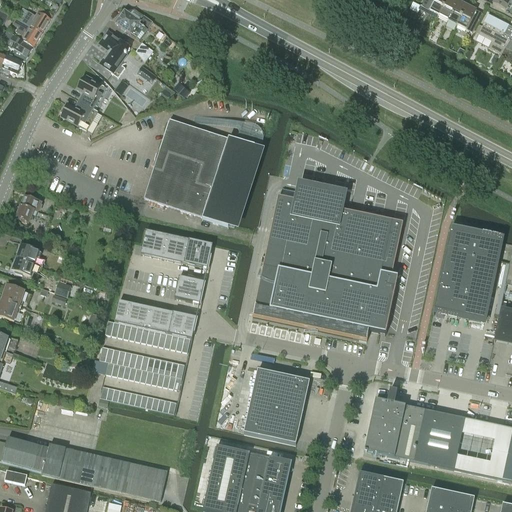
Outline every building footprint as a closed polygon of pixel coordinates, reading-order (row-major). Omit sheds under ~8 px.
[(424,0),(420,8),(437,17),(445,0),(424,0)] [(445,0),(437,17),(446,22),(457,2),(453,0),(445,0)] [(457,2),(446,22),(456,27),(466,7),(468,8),(470,4),(464,0),(462,5),(459,3),(457,2)] [(511,1),(509,0),(494,0),(492,5),(505,12),(511,1)] [(466,7),(456,27),(471,35),(481,15),(470,9),(472,5),(470,4),(468,8),(466,7)] [(28,13),(21,24),(41,36),(52,17),(40,10),(35,17),(28,13)] [(125,13),(123,15),(146,34),(152,25),(134,11),(130,17),(125,13)] [(146,34),(123,15),(120,19),(119,18),(115,23),(116,24),(116,25),(139,43),(146,34)] [(504,49),(509,41),(502,38),(508,27),(487,16),(478,35),(491,42),(488,50),(501,56),(504,49)] [(21,24),(16,21),(12,26),(18,29),(16,34),(23,38),(21,41),(33,48),(41,36),(21,24)] [(125,55),(129,50),(128,49),(128,48),(108,33),(99,45),(110,53),(101,65),(113,73),(111,75),(118,80),(125,70),(120,66),(127,56),(125,55)] [(14,51),(11,59),(22,63),(24,64),(32,50),(13,39),(14,37),(9,34),(3,45),(14,51)] [(145,64),(153,53),(141,45),(135,53),(145,64)] [(11,59),(0,54),(0,69),(16,76),(19,70),(21,70),(22,67),(21,64),(22,63),(11,59)] [(78,103),(93,111),(101,96),(97,94),(100,89),(91,84),(92,82),(86,78),(85,80),(83,79),(76,91),(83,95),(78,103)] [(93,111),(78,103),(74,110),(67,107),(66,110),(63,108),(60,114),(62,116),(60,118),(86,133),(97,113),(93,111)] [(150,184),(144,200),(202,219),(201,221),(227,229),(253,149),(227,140),(227,142),(169,124),(150,184)] [(402,225),(392,223),(343,213),(333,211),(335,201),(320,198),(305,195),(303,204),(277,199),(252,319),(366,343),(369,333),(385,336),(397,280),(391,279),(402,225)] [(37,215),(41,205),(25,198),(15,220),(28,225),(33,213),(37,215)] [(454,227),(435,304),(432,317),(433,317),(434,313),(480,323),(480,322),(485,323),(499,263),(495,262),(500,243),(461,234),(462,229),(454,227)] [(145,233),(140,257),(191,268),(207,271),(212,248),(212,247),(145,233)] [(14,260),(36,268),(42,270),(45,262),(39,260),(40,255),(18,247),(14,260)] [(36,268),(14,260),(9,272),(32,280),(36,268)] [(509,266),(501,304),(493,343),(495,344),(495,342),(511,345),(511,267),(511,266),(509,266)] [(178,279),(174,301),(186,304),(199,307),(204,285),(192,282),(178,279)] [(66,299),(70,288),(58,284),(54,295),(66,299)] [(5,288),(0,301),(0,303),(18,310),(23,295),(5,288)] [(67,301),(53,297),(51,303),(65,308),(67,301)] [(0,303),(0,319),(12,325),(18,310),(0,303)] [(119,303),(114,325),(119,326),(125,327),(131,329),(137,330),(143,331),(149,333),(154,334),(160,335),(166,336),(172,338),(178,339),(184,340),(191,342),(196,320),(184,317),(119,303)] [(107,324),(104,337),(110,338),(113,325),(107,324)] [(113,325),(110,338),(116,340),(119,326),(114,325),(113,325)] [(119,326),(116,340),(122,341),(125,327),(119,326)] [(125,327),(122,341),(128,342),(131,329),(125,327)] [(131,329),(128,342),(134,344),(137,330),(131,329)] [(137,330),(134,344),(140,345),(143,331),(137,330)] [(143,331),(140,345),(146,346),(149,333),(143,331)] [(149,333),(146,346),(151,348),(154,334),(149,333)] [(154,334),(151,348),(157,349),(160,335),(154,334)] [(160,335),(157,349),(163,350),(166,336),(160,335)] [(166,336),(163,350),(169,351),(172,338),(166,336)] [(0,352),(12,357),(18,343),(7,339),(7,341),(0,338),(0,352)] [(172,338),(169,351),(175,353),(178,339),(172,338)] [(178,339),(175,353),(181,354),(184,340),(178,339)] [(184,340),(181,354),(188,356),(191,343),(191,342),(184,340)] [(102,349),(99,363),(105,364),(108,350),(102,349)] [(108,350),(105,364),(107,365),(110,365),(113,352),(108,350)] [(12,357),(0,352),(0,372),(2,367),(1,367),(2,364),(9,366),(12,357)] [(113,352),(110,365),(114,366),(116,367),(119,353),(113,352)] [(119,353),(116,367),(119,367),(122,368),(125,354),(119,353)] [(125,354),(122,368),(125,369),(128,369),(131,356),(125,354)] [(131,356),(128,369),(131,370),(134,371),(137,357),(131,356)] [(137,357),(134,371),(136,371),(140,372),(143,358),(137,357)] [(143,358),(140,372),(142,372),(146,373),(149,360),(143,358)] [(149,360),(146,373),(148,374),(152,374),(155,361),(149,360)] [(155,361),(152,374),(153,375),(158,376),(161,362),(155,361)] [(161,362),(158,376),(159,376),(163,377),(166,363),(161,362)] [(166,363),(163,377),(164,377),(169,378),(172,365),(166,363)] [(107,365),(105,377),(111,378),(114,366),(110,365),(107,365)] [(172,365),(169,378),(170,379),(175,380),(178,366),(172,365)] [(114,366),(111,378),(117,379),(119,367),(116,367),(114,366)] [(178,366),(175,380),(176,380),(183,381),(186,368),(178,366)] [(119,367),(117,379),(122,380),(125,369),(122,368),(119,367)] [(125,369),(122,380),(128,382),(131,370),(128,369),(125,369)] [(131,370),(128,382),(134,383),(136,371),(134,371),(131,370)] [(136,371),(134,383),(139,384),(142,372),(140,372),(136,371)] [(142,372),(139,384),(145,385),(148,374),(146,373),(142,372)] [(250,404),(243,436),(295,447),(302,416),(309,384),(257,372),(250,404)] [(148,374),(145,385),(151,387),(153,375),(152,374),(148,374)] [(153,375),(151,387),(156,388),(159,376),(158,376),(153,375)] [(159,376),(156,388),(162,389),(164,377),(163,377),(159,376)] [(164,377),(162,389),(167,390),(170,379),(169,378),(164,377)] [(170,379),(167,390),(173,392),(176,380),(175,380),(170,379)] [(176,380),(173,392),(180,393),(183,381),(176,380)] [(0,391),(14,397),(17,390),(0,383),(0,391)] [(102,389),(99,401),(106,402),(108,390),(102,389)] [(108,390),(106,402),(111,403),(114,391),(108,390)] [(114,391),(111,403),(117,404),(120,393),(114,391)] [(120,393),(117,404),(123,406),(125,394),(120,393)] [(125,394),(123,406),(128,407),(131,395),(125,394)] [(131,395),(128,407),(134,408),(137,396),(131,395)] [(137,396),(134,408),(140,409),(142,398),(137,396)] [(142,398),(140,409),(145,411),(148,399),(142,398)] [(148,399),(145,411),(151,412),(153,400),(148,399)] [(153,400),(151,412),(156,413),(159,401),(153,400)] [(159,401),(156,413),(162,414),(165,402),(159,401)] [(165,402),(162,414),(168,415),(170,404),(165,402)] [(511,484),(511,430),(375,402),(364,453),(511,485),(511,484)] [(170,404),(168,415),(175,417),(178,405),(170,404)] [(0,442),(0,462),(41,474),(41,476),(160,503),(167,474),(49,447),(48,451),(8,439),(7,444),(0,442)] [(281,511),(292,464),(281,462),(216,448),(202,511),(281,511)] [(24,487),(25,486),(26,477),(6,472),(4,482),(24,487)] [(360,476),(351,511),(396,511),(403,484),(359,474),(359,475),(360,476)] [(85,511),(89,495),(50,486),(44,511),(85,511)] [(431,490),(426,511),(471,511),(474,500),(431,490)]
